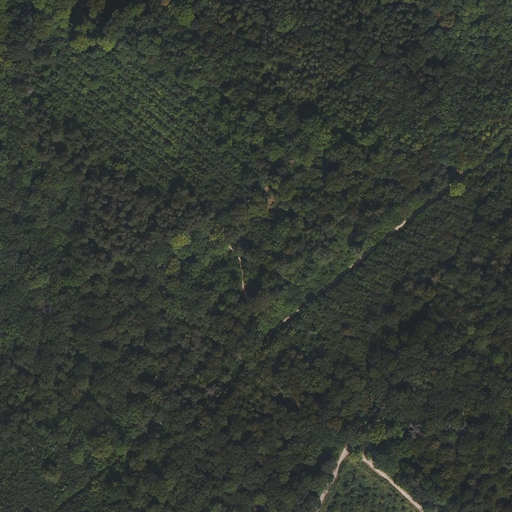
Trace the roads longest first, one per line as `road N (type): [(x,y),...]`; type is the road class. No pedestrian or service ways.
road 1 (track): [(53,511),(398,227)]
road 2 (track): [(511,142),(312,511)]
road 3 (track): [(198,228),(333,149),(394,147),(466,172)]
road 4 (track): [(295,0),(413,58),(446,63),(481,42),(471,16),(450,0)]
road 5 (track): [(239,356),(427,511)]
road 6 (track): [(398,227),(511,136)]
